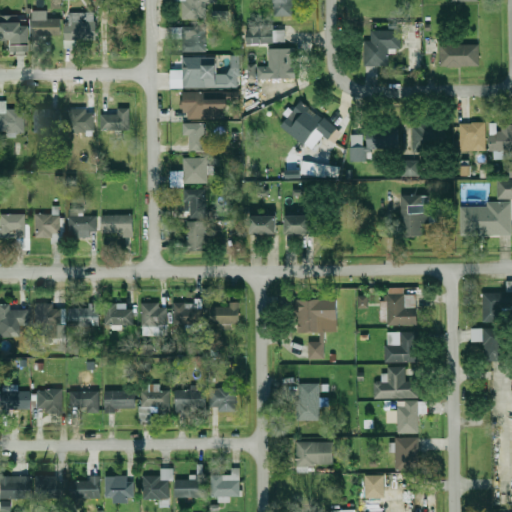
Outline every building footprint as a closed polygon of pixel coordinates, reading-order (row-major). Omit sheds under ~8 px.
[(213,0),(182,0),(182,18),(207,18),(207,1),(213,1),(213,0)] [(275,0),(275,15),(293,15),(293,0),(275,0)] [(77,40),(96,40),(97,21),(86,21),(86,12),(68,12),(67,46),(77,46),(77,40)] [(30,37),(61,37),(61,18),(30,18),(30,37)] [(0,23),(0,41),(7,41),(7,48),(26,48),(26,23),(0,23)] [(182,26),(182,52),(206,52),(206,26),(182,26)] [(284,29),(249,29),(249,43),(284,43),(284,29)] [(364,41),(364,66),(388,66),(388,48),(400,48),(400,30),(371,30),(371,41),(364,41)] [(440,67),(479,67),(479,44),(451,44),(451,38),(440,38),(440,67)] [(296,49),(269,48),(268,67),(258,67),(257,78),(295,79),(296,49)] [(239,55),(229,55),(228,81),(216,81),(216,87),(239,87),(239,55)] [(171,86),(213,86),(213,57),(183,57),(183,69),(171,69),(171,86)] [(184,92),(184,118),(229,118),(229,92),(184,92)] [(311,147),(322,133),(335,143),(343,132),(301,100),(282,126),(311,147)] [(0,130),(24,130),(24,109),(6,109),(6,101),(0,101),(0,130)] [(34,108),(34,130),(59,130),(59,108),(34,108)] [(101,130),(130,130),(130,108),(117,108),(117,112),(101,112),(101,130)] [(94,131),(94,109),(68,109),(68,131),(94,131)] [(206,123),(183,123),(183,135),(190,135),(190,152),(206,152),(206,123)] [(460,123),(460,141),(462,141),(462,150),(485,150),(485,123),(460,123)] [(444,152),(444,124),(413,124),(413,152),(444,152)] [(511,124),(490,124),(490,150),(511,150),(511,124)] [(364,135),(352,136),(353,148),(365,147),(364,135)] [(207,183),(207,157),(184,157),(184,183),(207,183)] [(420,160),(402,160),(402,176),(420,176),(420,160)] [(301,172),(338,179),(340,167),(303,161),(301,172)] [(286,178),(301,178),(301,168),(286,168),(286,178)] [(511,198),(511,180),(498,180),(498,198),(511,198)] [(207,188),(185,188),(185,216),(207,216),(207,188)] [(401,236),(424,236),(424,195),(402,195),(401,236)] [(461,208),(461,235),(498,235),(498,208),(461,208)] [(27,214),(0,214),(0,236),(18,236),(18,248),(27,248),(27,214)] [(62,238),(62,214),(35,214),(35,238),(62,238)] [(97,215),(69,215),(69,238),(97,238),(97,215)] [(133,215),(103,215),(103,235),(133,235),(133,215)] [(251,233),(277,233),(277,215),(251,215),(251,233)] [(312,215),(286,215),(286,234),(312,234),(312,215)] [(186,221),(186,251),(207,251),(207,221),(186,221)] [(405,287),(388,287),(388,325),(418,325),(418,294),(405,294),(405,287)] [(507,293),(483,293),(483,322),(507,322),(507,293)] [(368,308),(368,296),(358,296),(358,308),(368,308)] [(333,299),(295,299),(295,331),(325,331),(325,319),(333,319),(333,299)] [(240,324),(240,302),(229,302),(229,305),(210,305),(210,324),(240,324)] [(69,326),(100,326),(100,303),(88,303),(88,307),(69,307),(69,326)] [(142,303),(142,327),(168,327),(168,303),(142,303)] [(203,303),(175,303),(174,325),(203,325),(203,303)] [(35,304),(35,337),(61,337),(61,304),(35,304)] [(0,336),(25,336),(25,305),(0,305),(0,336)] [(105,325),(134,325),(134,305),(105,305),(105,325)] [(485,360),(506,360),(506,328),(471,328),(471,342),(485,342),(485,360)] [(418,362),(418,332),(386,332),(386,362),(418,362)] [(309,358),(324,358),(324,342),(309,342),(309,358)] [(151,355),(152,345),(141,344),(140,355),(151,355)] [(417,381),(406,381),(406,367),(387,367),(387,381),(374,382),(375,398),(418,397),(417,381)] [(160,383),(142,383),(142,413),(170,413),(170,391),(160,391),(160,383)] [(320,383),(298,383),(298,420),(320,420),(320,383)] [(176,410),(205,410),(205,388),(176,388),(176,410)] [(235,388),(212,388),(212,408),(235,408),(235,388)] [(64,411),(64,389),(37,389),(37,411),(64,411)] [(29,391),(0,391),(0,410),(29,410),(29,391)] [(100,391),(71,391),(71,406),(89,406),(89,412),(100,412),(100,391)] [(106,410),(136,410),(136,391),(106,391),(106,410)] [(398,403),(398,433),(419,433),(419,403),(398,403)] [(397,437),(397,470),(418,470),(418,437),(397,437)] [(319,463),(319,441),(298,441),(298,472),(312,472),(312,463),(319,463)] [(171,499),(171,468),(161,468),(161,476),(144,476),(144,499),(171,499)] [(212,474),(212,496),(240,496),(240,468),(231,468),(231,474),(212,474)] [(207,473),(197,473),(197,479),(177,479),(177,497),(207,497),(207,473)] [(366,497),(385,497),(385,475),(366,475),(366,497)] [(0,497),(30,497),(30,476),(0,476),(0,497)] [(62,476),(35,476),(35,497),(62,497),(62,476)] [(106,499),(135,499),(135,477),(106,477),(106,499)] [(70,498),(100,498),(100,479),(70,479),(70,498)] [(0,511),(7,511),(10,511),(11,500),(0,499),(0,511)]
